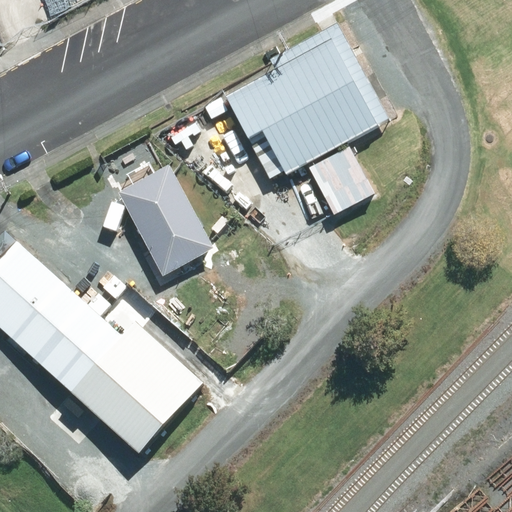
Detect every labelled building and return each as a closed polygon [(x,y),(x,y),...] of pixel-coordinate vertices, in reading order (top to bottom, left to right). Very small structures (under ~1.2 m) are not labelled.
[(347,38),(231,99),(253,142),(268,134),(290,177),(392,123),(347,38)] [(123,196),(166,279),(218,252),(174,169),(123,196)] [(0,256),(0,325),(144,457),(208,386),(180,360),(140,324),(125,340),(7,232),(0,239),(0,254),(1,255),(0,256)] [(239,354),(260,330),(229,304),(209,328),(239,354)] [(236,360),(205,331),(194,342),(225,371),(236,360)] [(190,350),(180,360),(208,386),(210,388),(220,377),(190,350)] [(30,382),(59,409),(69,397),(40,371),(30,382)] [(0,399),(0,425),(10,434),(23,420),(0,399)]
